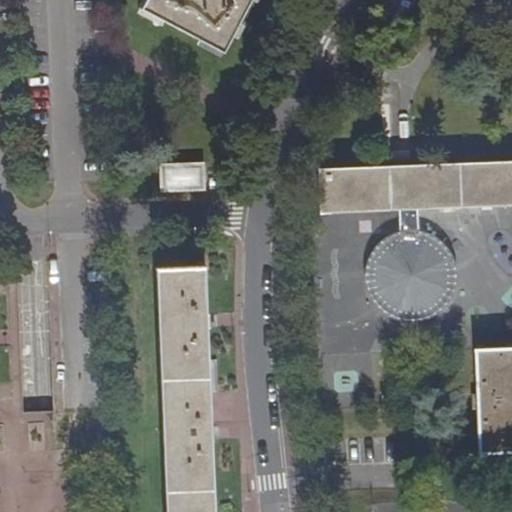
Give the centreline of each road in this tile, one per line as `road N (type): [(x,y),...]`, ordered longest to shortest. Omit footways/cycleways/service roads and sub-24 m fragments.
road 1 (residential): [(274,511),(256,315),(258,213)]
road 2 (residential): [(0,223),(258,213)]
road 3 (residential): [(258,213),(275,128),(334,0)]
